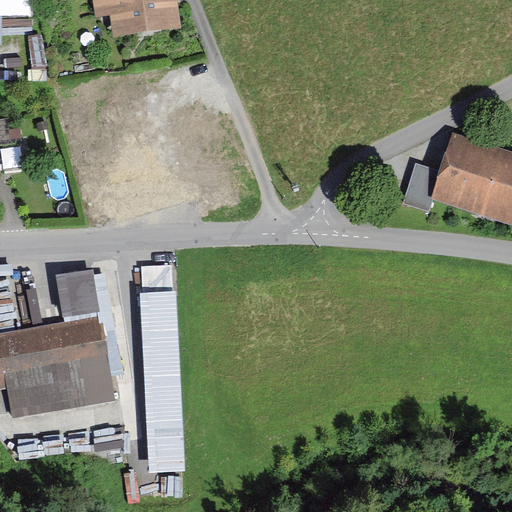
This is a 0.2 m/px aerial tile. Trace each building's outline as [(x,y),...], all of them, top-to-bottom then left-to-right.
[(116,10),(119,31),(172,23),(168,0),(98,0),(100,12),(116,10)] [(118,151),(91,160),(112,224),(189,199),(161,112),(111,129),(118,151)] [(511,167),(449,146),(435,190),(509,213),(511,203),(511,167)] [(31,286),(32,264),(2,263),(1,285),(31,286)] [(205,269),(205,303),(236,302),(235,268),(205,269)] [(0,341),(0,379),(107,361),(100,323),(0,341)]
